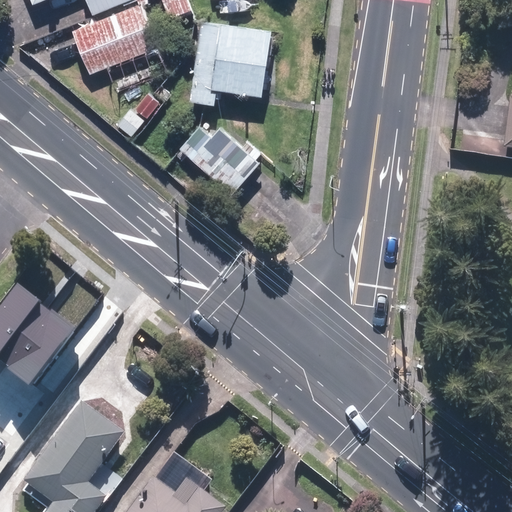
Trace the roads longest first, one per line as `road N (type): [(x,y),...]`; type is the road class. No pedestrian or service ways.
road 1 (secondary): [(394,0),(351,312),(302,368)]
road 2 (secondary): [(0,126),(302,368)]
road 3 (secondary): [(302,368),(475,511)]
